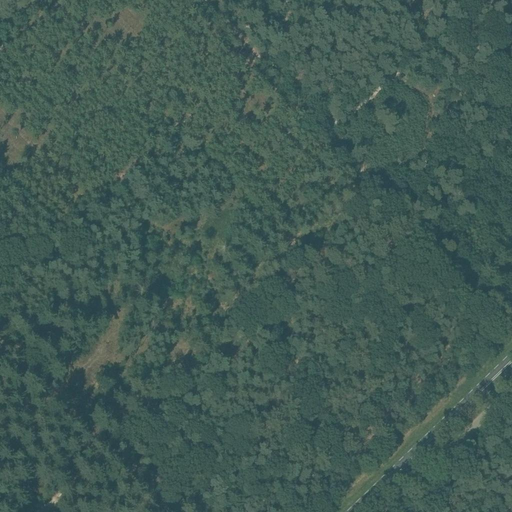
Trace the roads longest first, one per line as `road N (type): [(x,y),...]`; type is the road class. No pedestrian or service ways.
road 1 (track): [(259,59),(0,282)]
road 2 (primary): [(354,511),(511,360)]
road 3 (unclassified): [(385,511),(511,389)]
road 4 (track): [(63,226),(141,223),(190,250),(187,263),(178,264)]
